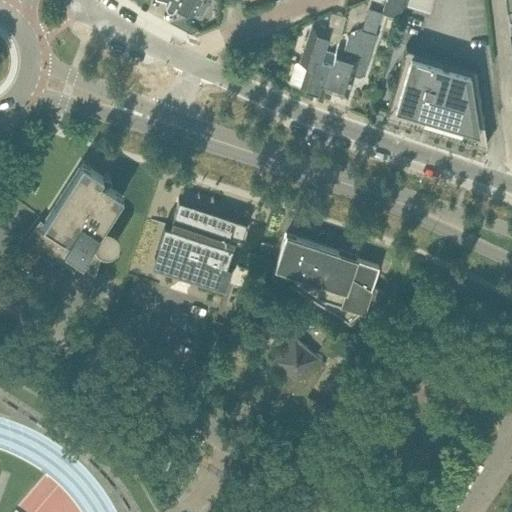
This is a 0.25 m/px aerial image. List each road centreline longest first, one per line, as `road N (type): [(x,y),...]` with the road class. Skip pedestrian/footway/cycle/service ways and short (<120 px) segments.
road 1 (unclassified): [(335,511),(0,291)]
road 2 (unclassified): [(511,183),(361,134),(194,64)]
road 3 (tertiary): [(386,195),(153,119)]
road 4 (residential): [(194,64),(228,37),(320,0)]
road 5 (tertiary): [(386,195),(511,261)]
road 6 (tertiary): [(153,119),(27,77)]
road 7 (tertiary): [(511,233),(386,195)]
road 8 (unclassified): [(194,64),(83,11)]
